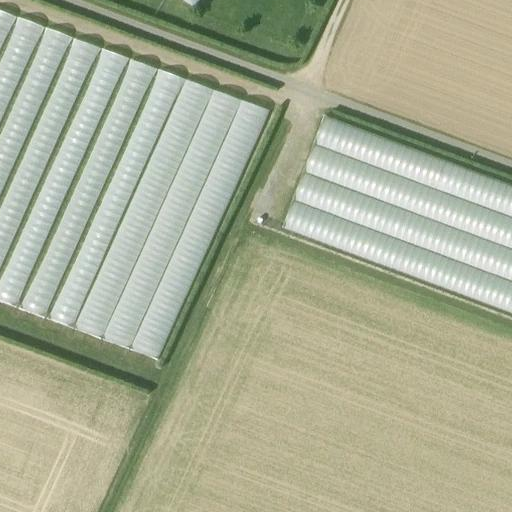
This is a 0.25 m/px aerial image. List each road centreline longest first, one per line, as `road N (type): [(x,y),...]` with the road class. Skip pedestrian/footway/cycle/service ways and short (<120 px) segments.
road 1 (track): [(54,0),(511,167)]
road 2 (track): [(119,511),(302,90)]
